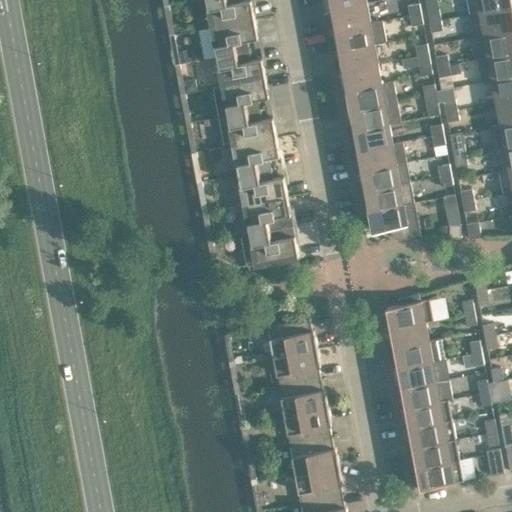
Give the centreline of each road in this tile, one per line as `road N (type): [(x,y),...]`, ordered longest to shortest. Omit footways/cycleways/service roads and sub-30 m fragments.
road 1 (primary): [(103,511),(7,0)]
road 2 (residential): [(380,511),(285,0)]
